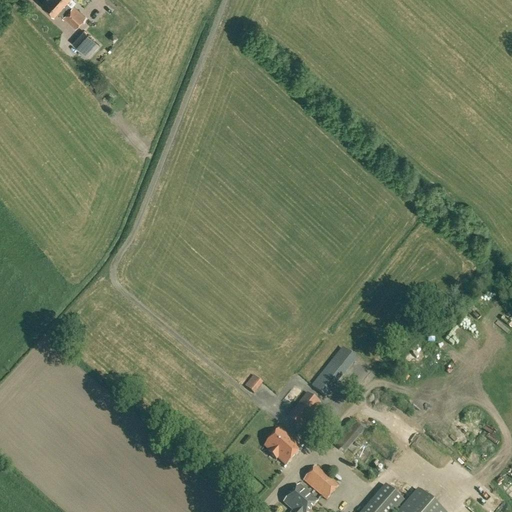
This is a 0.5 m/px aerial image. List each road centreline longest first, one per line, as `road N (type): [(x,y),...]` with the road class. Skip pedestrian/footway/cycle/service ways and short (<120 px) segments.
road 1 (track): [(141,217),(114,266),(116,283),(312,450)]
road 2 (track): [(225,0),(141,217)]
